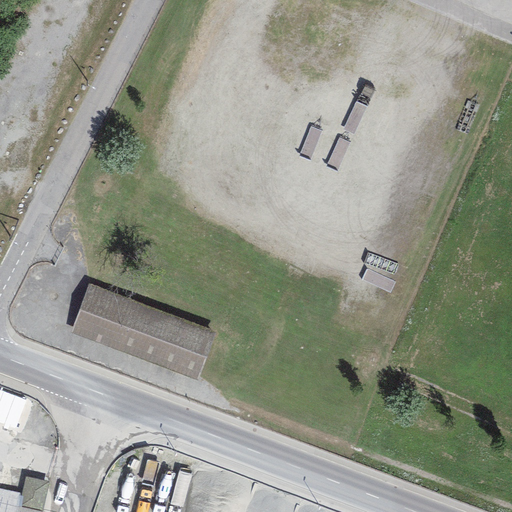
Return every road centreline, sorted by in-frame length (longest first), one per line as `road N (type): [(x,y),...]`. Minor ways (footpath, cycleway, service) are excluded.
road 1 (tertiary): [(415,511),(0,357)]
road 2 (residential): [(0,290),(149,0)]
